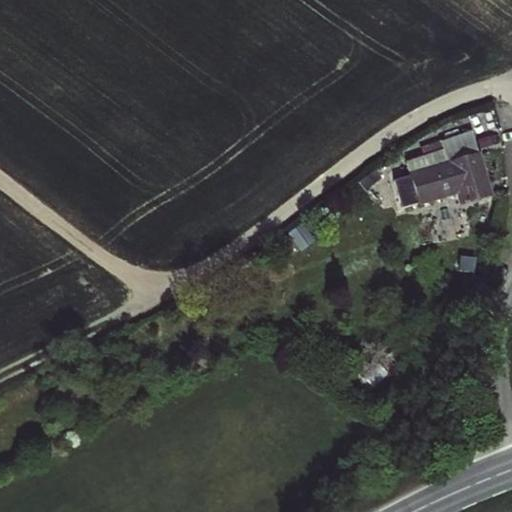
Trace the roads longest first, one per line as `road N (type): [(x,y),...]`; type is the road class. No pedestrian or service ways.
road 1 (track): [(511,90),(490,86),(419,111),(267,228),(166,292),(0,172)]
road 2 (track): [(166,292),(0,379)]
road 3 (residential): [(511,292),(500,318),(504,425),(492,475)]
